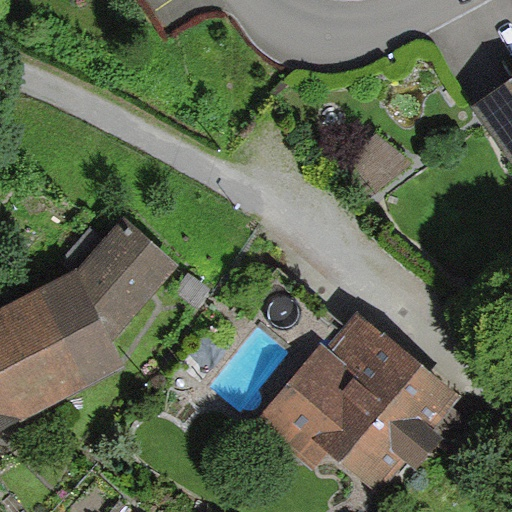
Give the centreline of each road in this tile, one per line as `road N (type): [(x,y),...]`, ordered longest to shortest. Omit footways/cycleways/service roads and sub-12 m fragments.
road 1 (residential): [(511,418),(324,249),(251,198),(173,147),(0,67)]
road 2 (residential): [(287,0),(310,16),(345,17),(381,15),(411,0)]
